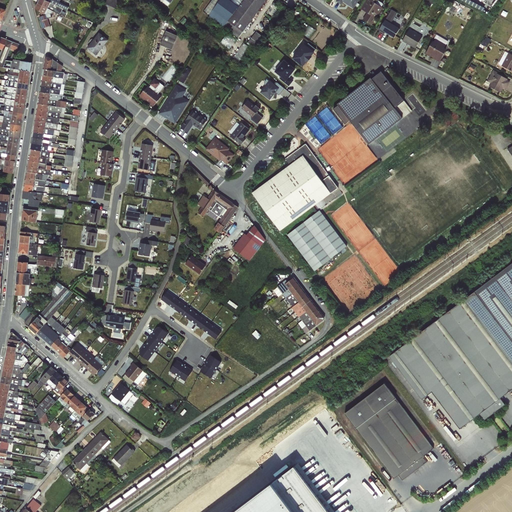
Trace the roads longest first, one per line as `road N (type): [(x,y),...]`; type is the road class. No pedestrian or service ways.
road 1 (residential): [(233,191),(328,316),(319,336),(163,441),(70,375),(7,317)]
road 2 (residential): [(39,44),(7,317)]
road 3 (residential): [(358,38),(233,191)]
road 4 (residential): [(358,38),(507,115)]
road 5 (residential): [(39,44),(141,115)]
